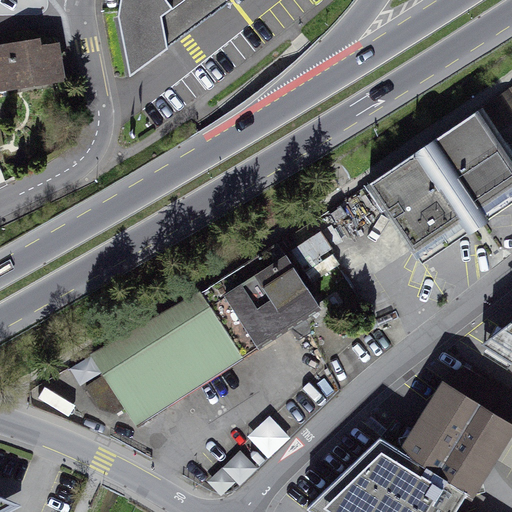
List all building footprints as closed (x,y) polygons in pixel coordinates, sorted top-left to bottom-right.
[(232,0),(120,0),(118,17),(130,79),(232,0)] [(0,49),(0,74),(2,89),(61,80),(57,50),(39,53),(38,44),(0,49)] [(511,86),(486,104),(500,126),(511,117),(511,86)] [(511,177),(472,116),(360,189),(410,265),(511,198),(511,177)] [(279,255),(304,285),(335,261),(309,230),(279,255)] [(206,295),(240,352),(311,310),(276,252),(206,295)] [(312,511),(451,511),(511,415),(511,404),(458,371),(404,458),(382,444),(309,510),(312,511)] [(89,382),(100,408),(118,401),(107,374),(89,382)] [(243,448),(210,479),(224,494),(257,464),(243,448)] [(0,511),(12,511),(19,508),(0,500),(0,511)]
